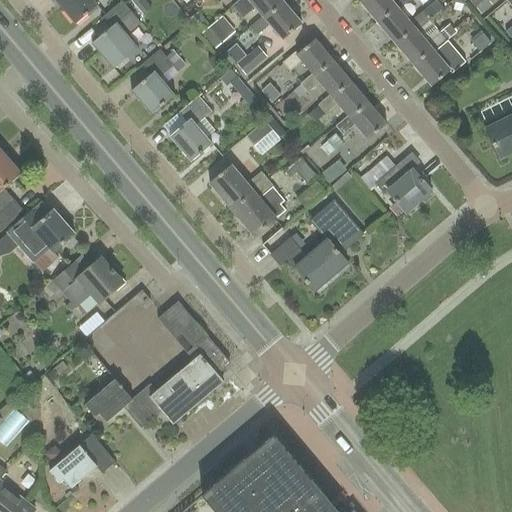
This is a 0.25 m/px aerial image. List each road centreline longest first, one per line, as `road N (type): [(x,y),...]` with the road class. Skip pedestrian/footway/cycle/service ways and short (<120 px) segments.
road 1 (tertiary): [(293,372),(31,63)]
road 2 (residential): [(493,209),(314,0)]
road 3 (residential): [(0,96),(174,288)]
road 4 (residential): [(293,372),(493,209)]
road 5 (residential): [(132,511),(293,372)]
road 6 (tertiary): [(408,511),(293,372)]
